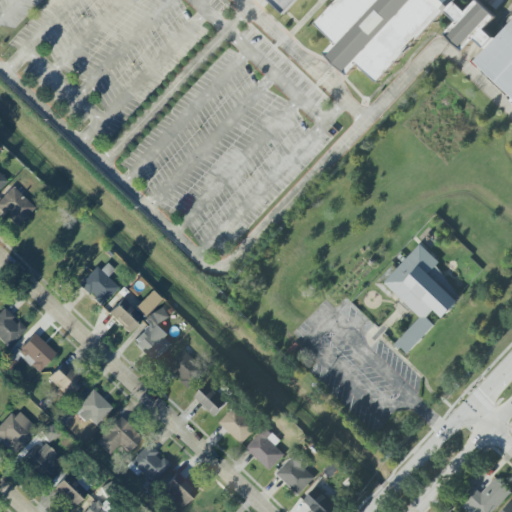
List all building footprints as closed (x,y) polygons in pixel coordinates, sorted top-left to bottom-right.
[(349,76),(326,53),(336,42),(316,23),(337,0),(297,0),(284,14),(269,0),(456,0),(456,1),(467,11),(478,0),(480,0),(497,16),(486,28),(496,38),(511,20),(511,96),(474,60),(486,48),(476,39),(465,51),(446,33),(457,21),(447,11),(379,81),(359,63),(349,76)] [(0,199),(0,212),(17,228),(35,208),(11,187),(0,199)] [(384,284),(420,317),(395,345),(407,356),(435,325),(427,318),(434,310),(443,319),(460,299),(435,277),(438,274),(433,270),(439,262),(419,244),(384,284)] [(107,277),(113,270),(106,263),(99,271),(95,267),(78,285),(101,307),(118,288),(107,277)] [(133,309),(122,298),(107,314),(128,333),(160,299),(151,291),(133,309)] [(173,343),(157,328),(170,315),(160,306),(144,322),(148,326),(133,341),(154,362),(173,343)] [(0,313),(0,340),(7,348),(26,331),(6,308),(0,313)] [(38,373),(56,354),(33,334),(16,353),(38,373)] [(186,389),(206,375),(187,349),(167,363),(186,389)] [(48,377),(67,397),(82,384),(63,363),(48,377)] [(214,417),(228,402),(208,384),(195,398),(214,417)] [(112,408),(92,390),(73,411),(86,423),(88,420),(96,426),(112,408)] [(258,427),(236,406),(219,423),(241,444),(258,427)] [(38,430),(15,409),(0,426),(0,440),(15,454),(38,430)] [(110,456),(119,446),(128,454),(142,438),(119,418),(96,443),(110,456)] [(276,446),(280,441),(266,427),(246,448),(269,471),(285,455),(276,446)] [(56,455),(43,441),(24,460),(44,481),(59,467),(52,460),(56,455)] [(134,474),(139,469),(151,482),(169,466),(149,445),(126,466),(134,474)] [(310,463),(297,451),(276,474),(298,496),(315,478),(305,469),(310,463)] [(182,507),(195,493),(175,473),(161,487),(182,507)] [(52,490),(74,507),(86,491),(64,474),(52,490)] [(493,511),(511,493),(496,478),(481,493),(479,492),(468,504),(476,511),(493,511)] [(334,511),(339,507),(318,487),(304,501),(314,511),(334,511)] [(511,511),(511,500),(501,511),(511,511)] [(84,511),(107,511),(95,501),(84,511)]
